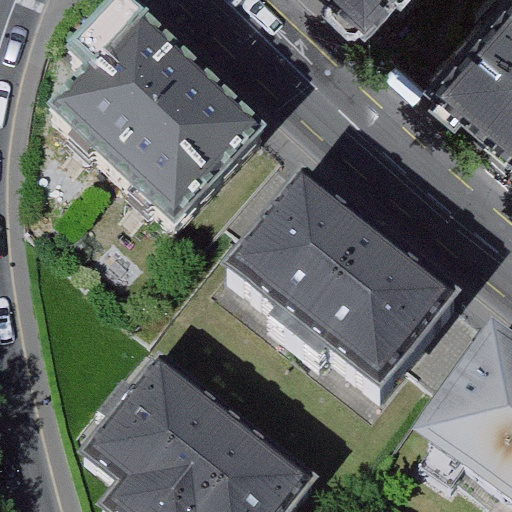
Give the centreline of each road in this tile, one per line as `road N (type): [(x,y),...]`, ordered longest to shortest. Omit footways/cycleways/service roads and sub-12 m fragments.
road 1 (primary): [(218,0),(440,207),(511,260)]
road 2 (tertiary): [(37,511),(0,350)]
